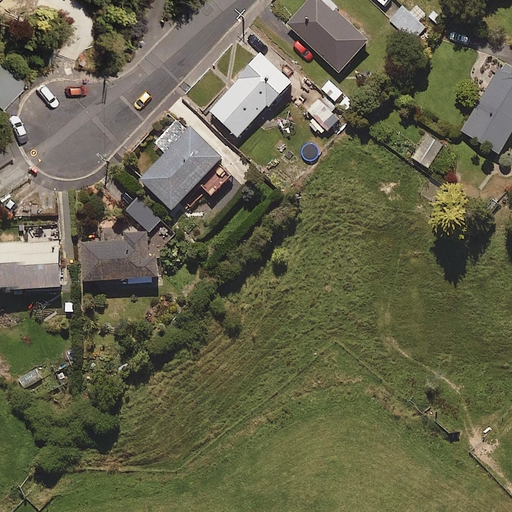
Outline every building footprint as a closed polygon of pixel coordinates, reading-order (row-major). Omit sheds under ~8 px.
[(339,74),(370,41),(337,11),(339,8),(330,0),(310,0),(287,25),(339,74)] [(418,21),(425,14),(416,6),(410,13),(403,7),(390,21),(412,42),(426,28),(418,21)] [(435,6),(425,17),(440,30),(450,19),(435,6)] [(292,84),(261,56),(210,113),(238,138),(267,106),(270,108),(292,84)] [(511,70),(492,58),(483,71),(495,79),(462,132),(499,155),(511,134),(511,70)] [(27,85),(4,63),(0,67),(0,106),(4,110),(27,85)] [(358,103),(345,94),(335,107),(348,117),(358,103)] [(326,133),(328,135),(340,122),(331,113),(336,109),(322,96),(306,113),(312,119),(309,122),(323,136),(326,133)] [(140,180),(172,212),(178,205),(187,213),(206,194),(218,206),(240,184),(219,163),(223,160),(179,117),(154,144),(165,155),(140,180)] [(444,145),(427,134),(412,157),(428,168),(444,145)] [(291,165),(278,154),(266,169),(279,180),(291,165)] [(161,221),(139,199),(126,211),(149,234),(161,221)] [(148,255),(148,235),(122,235),(122,228),(102,228),(102,243),(82,243),(83,283),(158,282),(158,255),(148,255)] [(0,292),(61,289),(59,243),(0,245),(0,292)]
